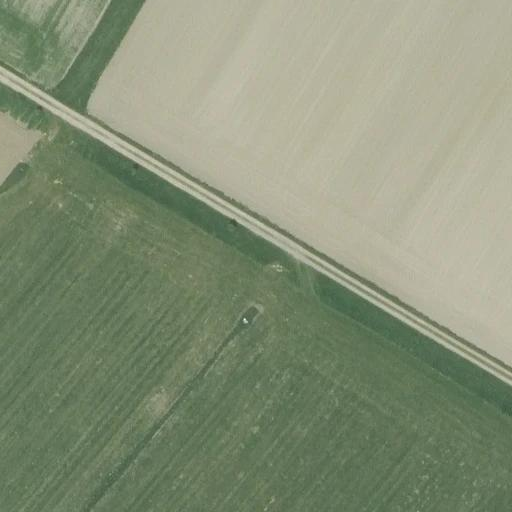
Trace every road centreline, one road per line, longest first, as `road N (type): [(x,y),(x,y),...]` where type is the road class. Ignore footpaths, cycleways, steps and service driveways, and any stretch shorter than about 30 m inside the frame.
road 1 (track): [(0,71),(511,378)]
road 2 (track): [(137,0),(68,114)]
